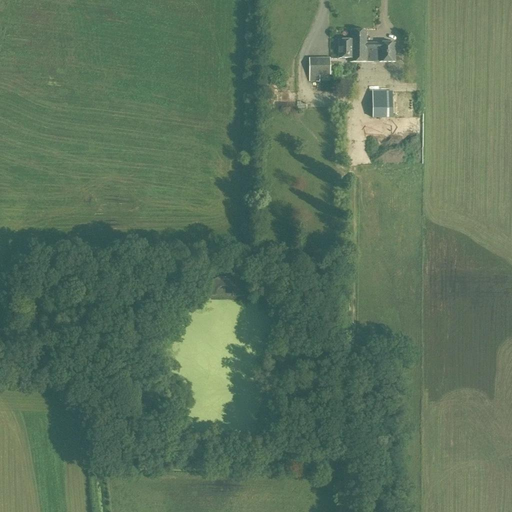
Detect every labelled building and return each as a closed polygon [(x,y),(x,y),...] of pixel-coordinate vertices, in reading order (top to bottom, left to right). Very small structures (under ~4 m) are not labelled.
[(366,44),(366,31),(351,31),(351,41),(338,41),(338,59),(349,59),(349,62),(373,62),(373,50),(379,50),(379,62),(395,62),(394,43),(366,44)] [(370,32),(370,40),(379,39),(378,31),(370,32)] [(309,82),(319,82),(319,76),(330,76),(330,58),(309,58),(309,82)] [(268,95),(268,76),(259,76),(259,101),(263,101),(267,101),(267,95),(268,95)] [(406,92),(372,92),(372,118),(406,118),(406,92)] [(379,140),(380,147),(396,144),(395,136),(386,137),(386,139),(379,140)] [(211,283),(210,284),(218,289),(219,289),(220,288),(221,287),(222,287),(223,287),(225,287),(226,287),(227,288),(229,288),(230,289),(230,290),(239,285),(237,283),(236,282),(235,281),(233,280),(232,279),(230,278),(229,278),(227,277),(226,277),(224,277),(222,277),(220,277),(218,278),(216,279),(215,280),(213,281),(212,282),(211,283)]
